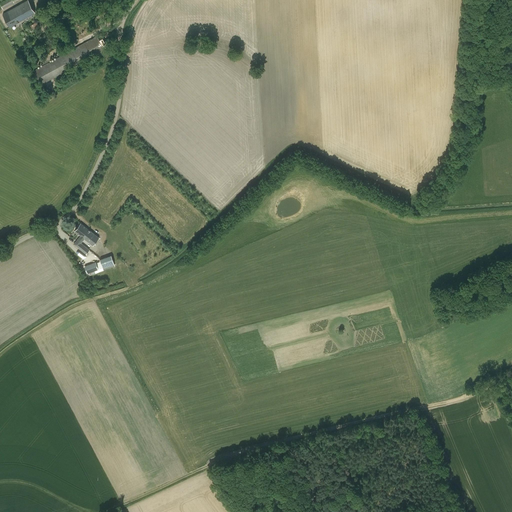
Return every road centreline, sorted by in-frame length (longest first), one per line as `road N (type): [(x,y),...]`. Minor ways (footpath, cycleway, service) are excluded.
road 1 (track): [(106,511),(236,451),(447,402),(511,373)]
road 2 (track): [(293,157),(309,171),(302,188),(206,277),(131,315),(209,463)]
road 3 (unclassified): [(0,250),(60,220),(82,191),(111,131),(120,26),(136,0)]
road 4 (track): [(392,233),(447,402)]
road 5 (track): [(302,188),(392,233),(410,221),(408,212)]
